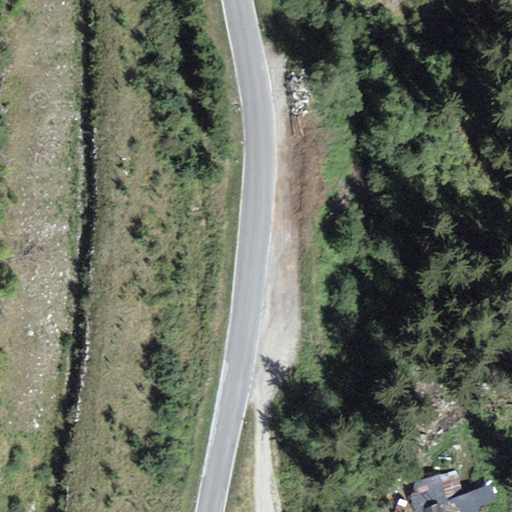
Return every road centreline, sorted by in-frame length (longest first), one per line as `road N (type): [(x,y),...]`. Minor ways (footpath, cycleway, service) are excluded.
road 1 (tertiary): [(209,511),(244,328),(260,176),(257,102),(237,0)]
road 2 (track): [(238,361),(256,371),(266,400),(275,511)]
